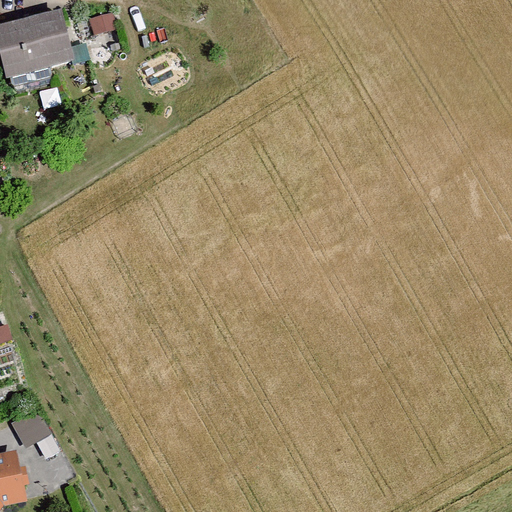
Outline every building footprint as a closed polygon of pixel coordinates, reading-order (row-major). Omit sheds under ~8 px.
[(63,11),(0,25),(0,41),(8,76),(74,61),(63,11)] [(115,19),(89,25),(93,44),(119,37),(115,19)] [(7,326),(0,328),(0,346),(13,342),(7,326)] [(41,409),(12,424),(25,449),(38,442),(46,457),(62,448),(41,409)] [(17,449),(0,452),(0,503),(28,497),(17,449)]
